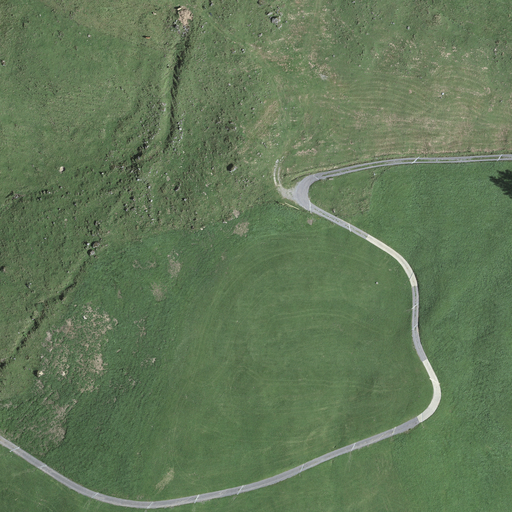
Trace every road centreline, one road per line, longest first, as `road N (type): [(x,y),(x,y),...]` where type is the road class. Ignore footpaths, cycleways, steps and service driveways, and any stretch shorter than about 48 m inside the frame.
road 1 (track): [(292,191),(403,262),(416,286),(414,329),(436,391),(427,416),(251,487),(143,503),(77,487),(0,438)]
road 2 (track): [(511,156),(375,164),(311,178),(292,191)]
